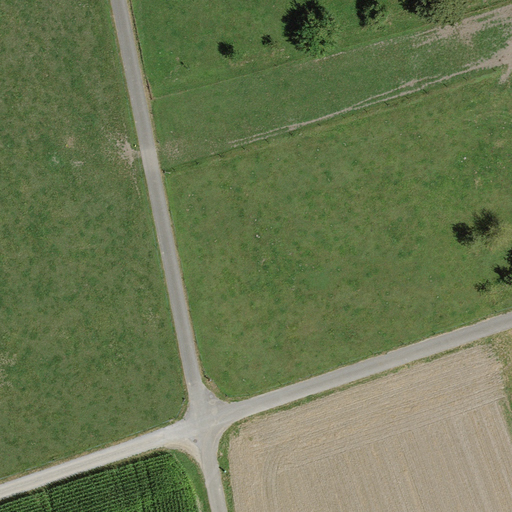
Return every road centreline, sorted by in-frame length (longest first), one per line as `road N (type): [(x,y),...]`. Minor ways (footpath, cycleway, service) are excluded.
road 1 (residential): [(114,0),(199,422)]
road 2 (residential): [(511,319),(199,422)]
road 3 (track): [(199,422),(0,488)]
